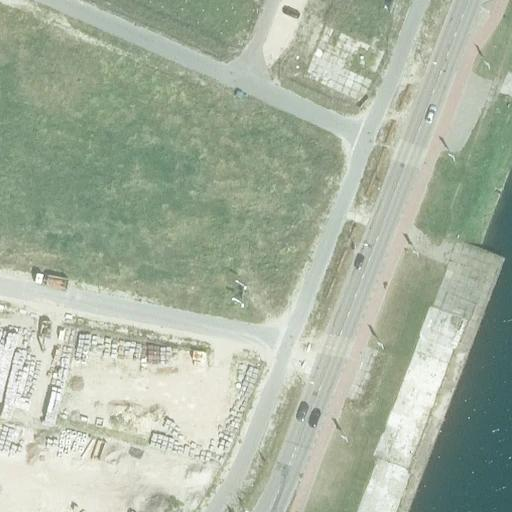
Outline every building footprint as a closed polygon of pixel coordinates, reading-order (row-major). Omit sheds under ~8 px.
[(336,5),(308,77),(361,100),(390,25),(390,26),(398,2),(392,0),(356,0),(352,10),(352,11),(336,5)] [(0,45),(11,51),(25,19),(5,9),(0,19),(0,45)] [(30,59),(44,27),(25,19),(11,51),(30,59)] [(48,67),(62,35),(44,27),(30,59),(48,67)] [(66,75),(81,43),(62,35),(48,67),(66,75)] [(85,84),(99,52),(81,43),(66,75),(85,84)] [(103,92),(118,60),(99,52),(85,84),(103,92)] [(122,100),(136,68),(118,60),(103,92),(122,100)] [(140,108),(155,76),(136,68),(122,100),(140,108)] [(159,117),(173,84),(155,76),(140,108),(159,117)] [(11,88),(0,83),(0,92),(7,95),(11,88)] [(180,126),(194,94),(173,84),(159,117),(180,126)] [(20,92),(17,100),(31,106),(34,98),(20,92)] [(48,104),(34,98),(31,106),(44,112),(48,104)] [(68,122),(71,115),(57,109),(54,116),(68,122)] [(85,121),(71,115),(68,122),(82,128),(85,121)] [(94,125),(91,133),(105,139),(108,131),(94,125)] [(122,137),(108,131),(105,139),(118,145),(122,137)] [(131,142),(128,149),(142,155),(145,148),(131,142)] [(159,154),(145,148),(142,155),(155,161),(159,154)] [(6,184),(4,192),(19,195),(20,187),(6,184)] [(20,187),(19,195),(33,197),(35,189),(20,187)] [(45,191),(44,199),(58,202),(60,194),(45,191)] [(60,194),(58,202),(73,205),(75,197),(60,194)] [(85,199),(83,207),(98,210),(100,202),(85,199)] [(100,202),(98,210),(113,213),(114,205),(100,202)] [(120,206),(118,214),(133,217),(134,209),(120,206)] [(0,263),(5,264),(12,227),(13,228),(14,222),(0,218),(0,263)] [(12,227),(5,264),(25,268),(32,231),(13,228),(12,227)] [(52,235),(45,272),(64,276),(72,239),(73,233),(52,229),(51,235),(52,235)] [(32,231),(25,268),(45,272),(52,235),(51,235),(32,231)] [(91,243),(84,280),(104,283),(112,241),(92,237),(91,243)] [(72,239),(64,276),(84,280),(91,243),(72,239)] [(112,241),(104,283),(124,287),(125,287),(133,245),(112,241)]
